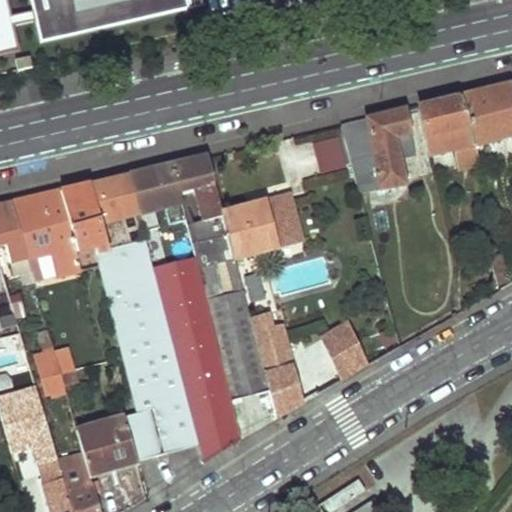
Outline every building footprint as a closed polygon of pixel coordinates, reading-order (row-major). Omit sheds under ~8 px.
[(26,0),(36,45),(199,10),(196,0),(26,0)] [(25,57),(11,61),(13,70),(27,67),(25,57)] [(478,94),(458,99),(472,148),(511,138),(511,92),(510,87),(478,94)] [(458,99),(412,110),(424,159),(451,154),(472,150),(472,148),(458,99)] [(399,113),(337,128),(354,196),(400,188),(394,163),(411,160),(399,113)] [(335,136),(311,141),(319,171),(342,166),(335,136)] [(472,150),(451,154),(455,173),(477,168),(472,150)] [(182,164),(165,168),(173,198),(188,194),(199,225),(182,231),(190,259),(226,404),(264,395),(245,323),(229,263),(219,223),(217,217),(203,159),(182,164)] [(153,170),(123,178),(133,218),(140,244),(147,270),(161,266),(157,251),(152,230),(154,230),(150,213),(160,210),(165,227),(167,227),(172,248),(176,262),(190,259),(182,231),(173,198),(165,168),(153,170)] [(104,182),(88,186),(103,246),(105,253),(107,253),(124,248),(116,222),(133,218),(123,178),(104,182)] [(70,190),(55,193),(72,259),(73,262),(82,259),(73,224),(82,222),(90,250),(103,246),(88,186),(70,190)] [(29,199),(7,204),(23,261),(27,274),(30,286),(37,284),(32,261),(48,258),(52,280),(76,273),(73,262),(72,259),(55,193),(29,199)] [(284,201),(263,206),(276,252),(296,247),(284,201)] [(0,206),(0,246),(1,246),(5,265),(23,261),(7,204),(0,206)] [(263,206),(217,217),(219,223),(229,263),(276,252),(263,206)] [(160,210),(150,213),(154,230),(165,227),(160,210)] [(124,248),(107,253),(160,458),(193,449),(193,448),(147,270),(140,244),(124,248)] [(103,246),(90,250),(91,257),(105,253),(103,246)] [(172,248),(157,251),(161,266),(176,262),(172,248)] [(105,253),(91,257),(94,268),(134,417),(120,421),(132,465),(160,458),(107,253),(105,253)] [(491,259),(498,285),(511,281),(504,255),(491,259)] [(190,259),(176,262),(220,440),(223,452),(236,444),(226,404),(190,259)] [(176,262),(161,266),(206,444),(220,440),(176,262)] [(161,266),(147,270),(193,448),(206,444),(161,266)] [(94,268),(76,273),(120,421),(134,417),(94,268)] [(27,274),(16,277),(19,290),(30,286),(27,274)] [(280,366),(285,365),(280,345),(282,345),(278,331),(268,333),(265,319),(245,323),(264,395),(272,422),(297,407),(287,370),(281,371),(280,366)] [(312,343),(337,384),(364,368),(340,327),(312,343)] [(43,366),(34,369),(42,400),(47,399),(62,394),(61,391),(56,375),(55,372),(46,341),(46,340),(37,342),(42,361),(43,366)] [(43,366),(42,361),(32,364),(34,369),(43,366)] [(13,399),(0,402),(0,435),(5,454),(10,453),(40,444),(47,470),(34,473),(45,511),(65,511),(52,464),(31,392),(20,395),(24,408),(16,410),(13,399)] [(62,394),(47,399),(49,404),(63,400),(62,394)] [(120,421),(73,433),(87,481),(133,469),(132,465),(120,421)] [(206,444),(193,448),(193,449),(198,467),(223,452),(220,440),(206,444)] [(65,461),(52,464),(65,511),(94,511),(90,491),(89,489),(74,493),(65,461)]
